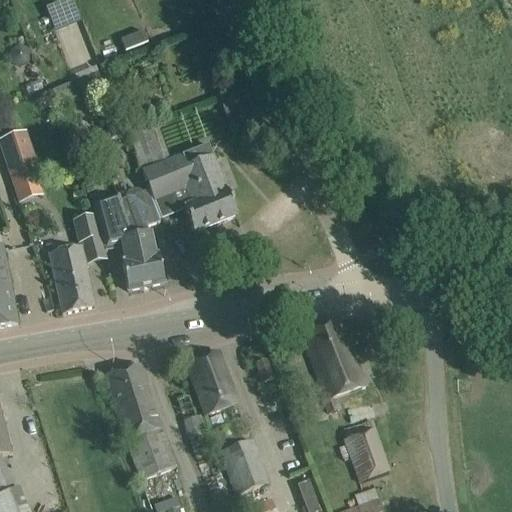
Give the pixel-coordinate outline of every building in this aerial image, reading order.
[(76,74),(98,64),(69,0),(59,0),(46,6),(76,74)] [(97,73),(76,81),(83,97),(103,89),(97,73)] [(55,91),(49,94),(54,107),(61,105),(55,91)] [(253,124),(242,93),(219,101),(231,134),(241,130),(245,143),(263,137),(258,123),(253,124)] [(142,173),(171,162),(155,123),(128,134),(142,173)] [(0,149),(18,204),(41,196),(37,182),(41,181),(26,133),(0,141),(0,149)] [(149,193),(147,194),(157,220),(183,210),(193,235),(237,218),(227,192),(225,192),(208,147),(189,154),(171,162),(142,173),(141,174),(149,193)] [(142,260),(148,289),(164,285),(158,256),(155,257),(150,235),(149,236),(146,230),(159,225),(157,220),(147,194),(146,193),(142,195),(141,193),(136,190),(127,193),(124,198),(125,200),(120,202),(118,196),(117,197),(133,239),(137,261),(142,260)] [(128,293),(148,289),(142,260),(137,261),(133,239),(117,197),(93,206),(96,217),(101,240),(104,251),(121,247),(124,263),(121,263),(128,293)] [(101,240),(96,217),(72,223),(77,245),(101,240)] [(2,246),(0,246),(0,329),(17,326),(18,325),(2,246)] [(94,310),(84,267),(81,251),(49,259),(62,317),(94,310)] [(340,412),(335,400),(365,389),(358,369),(354,369),(350,360),(352,356),(340,322),(302,337),(319,382),(317,385),(328,416),(340,412)] [(190,366),(186,367),(205,419),(237,406),(225,374),(218,355),(190,366)] [(124,441),(150,511),(191,511),(159,430),(140,367),(105,377),(124,441)] [(0,511),(26,511),(18,491),(14,492),(0,456),(10,454),(0,417),(0,511)] [(196,418),(184,423),(194,451),(201,449),(209,446),(199,417),(196,418)] [(368,422),(344,431),(348,443),(344,445),(345,447),(350,460),(360,485),(369,481),(388,475),(382,458),(382,459),(373,434),(368,422)] [(210,436),(220,462),(234,501),(268,489),(253,449),(241,454),(231,428),(210,436)] [(318,511),(308,483),(297,487),(306,511),(318,511)] [(358,509),(377,502),(373,490),(354,497),(358,509)] [(381,511),(377,502),(358,509),(348,511),(381,511)]
